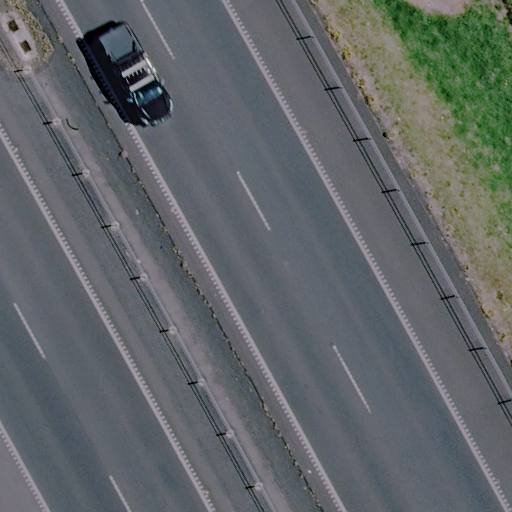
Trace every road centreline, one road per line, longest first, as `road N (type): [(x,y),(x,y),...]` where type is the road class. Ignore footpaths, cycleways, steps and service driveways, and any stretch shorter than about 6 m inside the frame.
road 1 (motorway): [(170,0),(462,511)]
road 2 (motorway): [(104,511),(0,323)]
